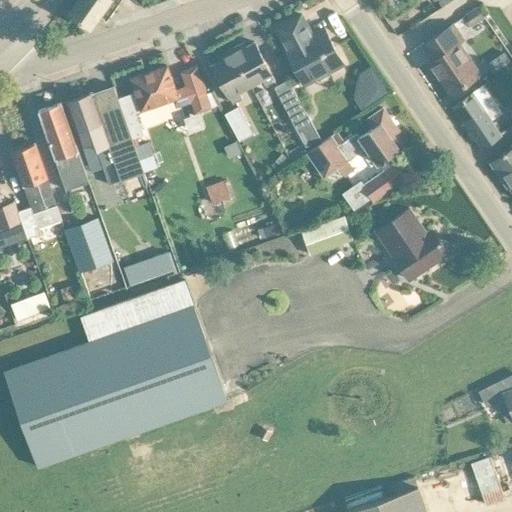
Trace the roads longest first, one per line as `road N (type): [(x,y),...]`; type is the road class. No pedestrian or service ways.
road 1 (residential): [(511,240),(345,0)]
road 2 (residential): [(7,40),(37,60),(224,0)]
